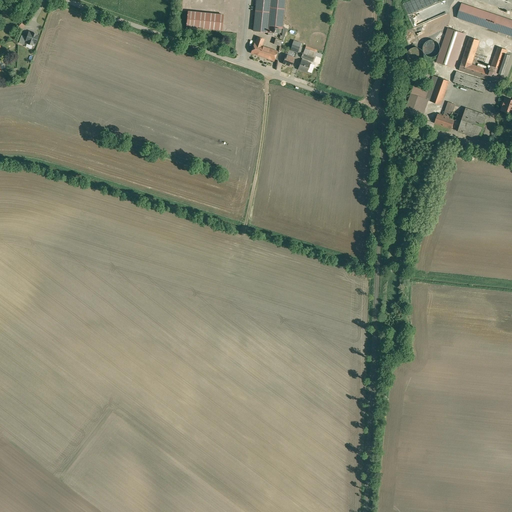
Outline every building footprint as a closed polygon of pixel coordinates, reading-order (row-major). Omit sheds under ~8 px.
[(285,0),(255,0),(253,31),(268,32),(268,35),(273,35),(273,33),(280,33),(280,27),(283,27),(285,0)] [(511,0),(477,0),(511,11),(511,0)] [(511,19),(461,3),(457,17),(511,35),(511,19)] [(224,15),(188,11),(186,27),(222,31),(224,15)] [(448,28),(437,62),(453,68),(464,33),(448,28)] [(31,33),(29,32),(27,38),(26,42),(28,43),(27,44),(33,46),(33,45),(36,46),(39,36),(36,35),(37,34),(31,32),(31,33)] [(26,42),(27,38),(22,36),(19,44),(24,46),(26,42)] [(265,39),(257,37),(251,53),(274,61),(275,59),(278,51),(262,46),(265,39)] [(458,70),(497,83),(500,74),(506,54),(508,50),(497,46),(490,70),(472,64),(479,41),(469,38),(458,70)] [(437,55),(439,53),(440,50),(440,47),(439,45),(438,43),(436,41),(433,40),(431,40),(428,40),(426,42),(424,44),(423,47),(423,50),(424,52),(426,55),(428,56),(431,57),(434,56),(437,55)] [(299,47),(292,44),(290,51),(297,54),(299,47)] [(420,61),(422,59),(423,57),(424,54),(423,52),(422,50),(420,48),(417,47),(415,47),(412,47),(410,49),(408,51),(408,54),(408,56),(409,59),(410,61),(413,62),(415,63),(418,63),(420,61)] [(317,52),(305,48),(301,58),(314,62),(317,52)] [(510,55),(506,54),(500,74),(503,75),(510,55)] [(294,59),(285,56),(282,64),(291,68),(294,59)] [(297,69),(307,73),(311,63),(301,59),(297,69)] [(484,92),(487,82),(457,72),(453,82),(484,92)] [(449,81),(433,76),(429,89),(425,99),(428,100),(441,104),(449,81)] [(425,99),(429,89),(414,84),(404,112),(422,118),(428,100),(425,99)] [(511,99),(506,97),(501,111),(511,114),(511,99)] [(448,102),(443,116),(450,118),(455,104),(448,102)] [(457,132),(480,140),(488,116),(466,108),(457,132)] [(438,114),(434,123),(451,129),(455,120),(450,118),(443,116),(438,114)]
